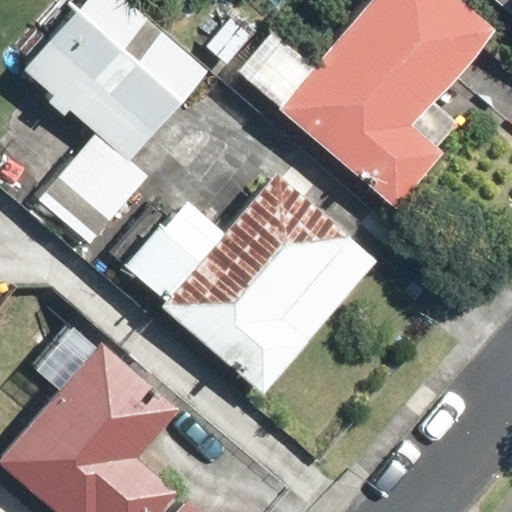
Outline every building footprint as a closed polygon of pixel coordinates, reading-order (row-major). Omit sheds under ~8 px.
[(150,173),(133,158),(211,71),(132,0),(76,0),(20,64),(51,92),(47,96),(68,116),(76,107),(97,125),(37,193),(89,240),(150,173)] [(271,26),(265,33),(236,9),(205,46),(234,70),(239,64),(394,205),(444,146),(414,122),(494,27),(464,0),(362,0),(308,57),(271,26)] [(511,0),(501,0),(511,9),(511,0)] [(216,233),(176,199),(123,259),(267,387),(383,256),(278,163),(216,233)] [(104,333),(0,450),(0,452),(65,511),(153,511),(178,486),(139,450),(181,406),(104,333)] [(198,511),(186,501),(176,511),(198,511)]
